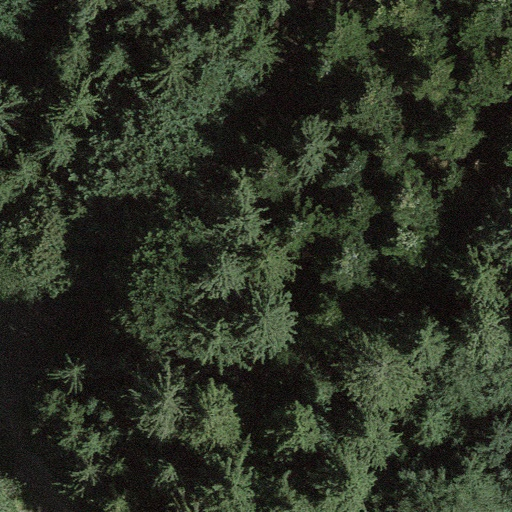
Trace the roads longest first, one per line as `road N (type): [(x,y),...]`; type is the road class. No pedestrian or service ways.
road 1 (track): [(0,296),(184,234),(339,0)]
road 2 (track): [(90,511),(0,398)]
